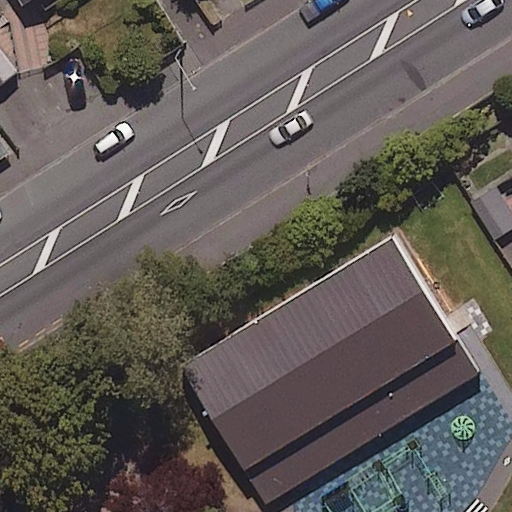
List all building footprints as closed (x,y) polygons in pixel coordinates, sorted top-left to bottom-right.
[(60,0),(1,0),(43,66),(76,46),(51,6),(60,0)] [(0,85),(18,72),(0,46),(0,85)] [(0,158),(12,150),(0,133),(0,158)] [(511,226),(511,208),(496,186),(474,202),(499,236),(511,226)] [(488,370),(405,232),(190,361),(273,499),(488,370)]
